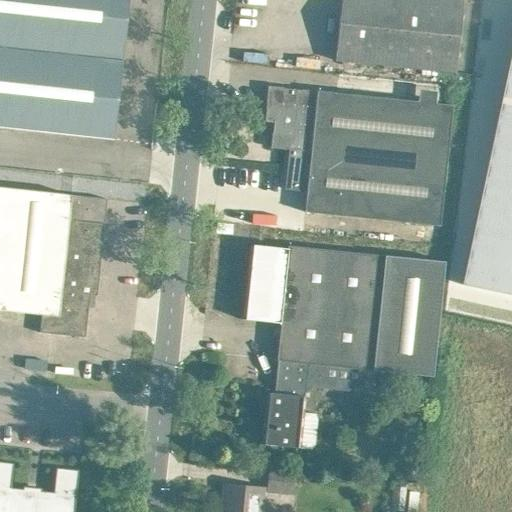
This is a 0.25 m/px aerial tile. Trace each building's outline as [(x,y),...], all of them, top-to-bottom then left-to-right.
[(0,0),(0,127),(113,140),(127,0),(0,0)] [(462,0),(341,0),(335,61),(455,73),(462,0)] [(511,59),(465,273),(511,282),(511,59)] [(452,105),(335,93),(316,91),(316,92),(268,87),(264,121),(273,122),(271,148),(289,150),(285,190),(306,192),(304,212),(439,226),(452,105)] [(96,296),(106,200),(0,188),(0,310),(41,315),(39,333),(85,338),(89,296),(96,296)] [(287,249),(270,247),(246,245),(239,319),(279,323),(278,325),(282,325),(279,361),(370,371),(432,377),(444,262),(287,246),(287,249)] [(318,415),(306,413),(308,397),(316,388),(368,393),(370,371),(279,361),(275,394),(267,393),(262,445),(315,450),(318,415)] [(73,511),(78,471),(66,470),(56,469),(53,493),(10,489),(13,464),(0,462),(0,511),(73,511)] [(293,495),(295,471),(269,468),(267,492),(293,495)] [(225,485),(222,511),(260,511),(262,489),(225,485)]
